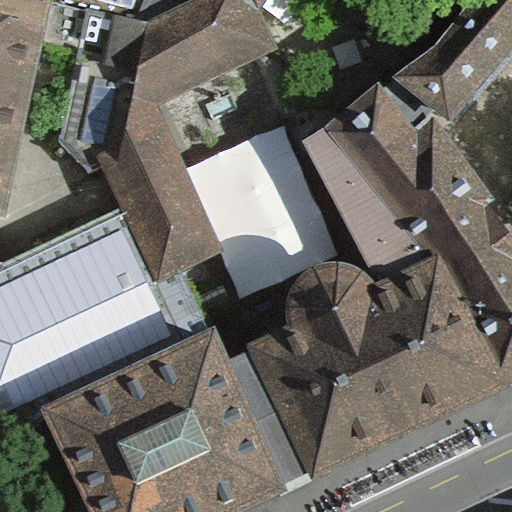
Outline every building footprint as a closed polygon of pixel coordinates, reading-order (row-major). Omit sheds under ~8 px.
[(250,10),(254,5),(258,0),(146,0),(138,24),(61,6),(62,3),(48,0),(45,0),(37,43),(77,57),(60,141),(89,172),(108,163),(129,205),(0,265),(0,440),(50,417),(95,511),(234,511),(278,491),(225,372),(212,341),(213,340),(177,265),(206,251),(212,249),(209,243),(198,218),(161,135),(149,110),(147,104),(163,96),(188,84),(194,81),(219,69),(225,66),(250,54),(267,47),(250,10)] [(0,0),(0,212),(37,43),(45,0),(0,0)] [(48,0),(62,3),(61,6),(138,24),(146,0),(48,0)] [(511,0),(478,0),(436,52),(332,133),(441,273),(502,389),(511,383),(511,244),(432,136),(429,138),(418,124),(436,109),(448,118),(511,42),(511,0)] [(441,273),(332,133),(329,135),(311,147),(358,237),(387,292),(373,299),(366,289),(361,284),(350,278),(338,275),(326,276),(309,283),(303,290),(297,299),(295,306),(294,316),(295,325),(299,335),(259,355),(225,372),(278,491),(348,458),(498,387),(499,390),(502,389),(441,273)]
